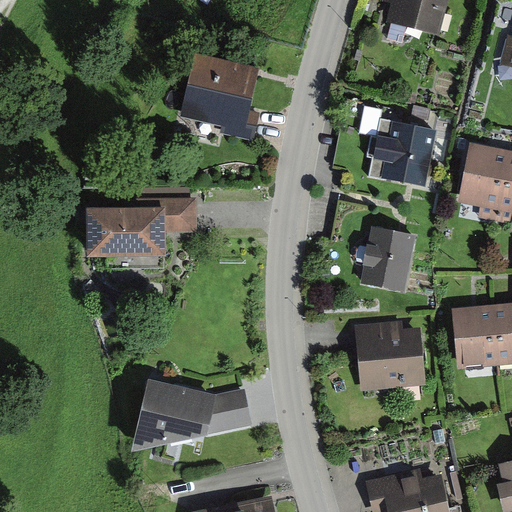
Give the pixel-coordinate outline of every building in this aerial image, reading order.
[(454,0),(388,0),(388,5),(394,7),(390,22),(445,36),(454,0)] [(264,72),(203,57),(189,117),(226,126),(224,136),(255,144),(263,114),(254,111),(264,72)] [(367,108),(364,135),(380,136),(383,109),(367,108)] [(441,134),(385,122),(373,179),(411,187),(429,191),(441,134)] [(458,207),(498,215),(510,156),(471,148),(458,207)] [(498,215),(511,217),(511,156),(510,156),(498,215)] [(169,214),(96,212),(95,254),(171,256),(171,235),(202,236),(203,203),(170,202),(169,214)] [(402,231),(373,227),(364,288),(410,295),(419,233),(402,231)] [(511,306),(460,312),(463,369),(511,365),(511,306)] [(406,324),(360,328),(365,391),(432,385),(428,330),(407,332),(406,324)] [(220,397),(157,383),(139,451),(251,424),(245,392),(220,397)] [(408,475),(374,480),(378,511),(390,511),(392,511),(453,511),(447,473),(408,480),(408,475)] [(272,500),(213,511),(274,511),(272,503),(272,500)]
